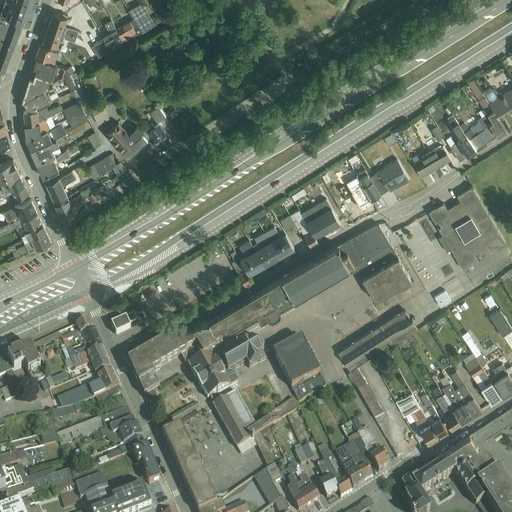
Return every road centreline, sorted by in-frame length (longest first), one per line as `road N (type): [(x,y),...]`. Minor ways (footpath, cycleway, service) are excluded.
road 1 (primary): [(503,0),(76,266)]
road 2 (primary): [(85,289),(154,256),(511,27)]
road 3 (residential): [(511,130),(424,191),(118,363)]
road 4 (residential): [(330,511),(511,394)]
road 5 (tertiary): [(14,86),(16,132),(76,266)]
road 6 (tertiary): [(183,500),(118,363)]
road 7 (track): [(289,78),(416,0)]
